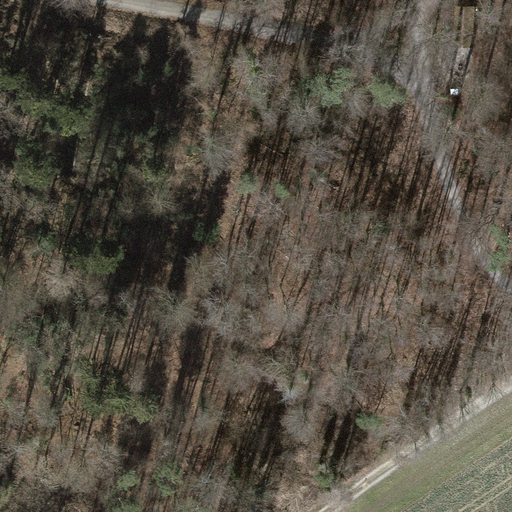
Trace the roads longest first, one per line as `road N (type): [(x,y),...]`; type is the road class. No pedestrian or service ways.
road 1 (track): [(113,0),(418,69)]
road 2 (track): [(511,286),(438,162),(411,0)]
road 3 (track): [(324,511),(511,385)]
